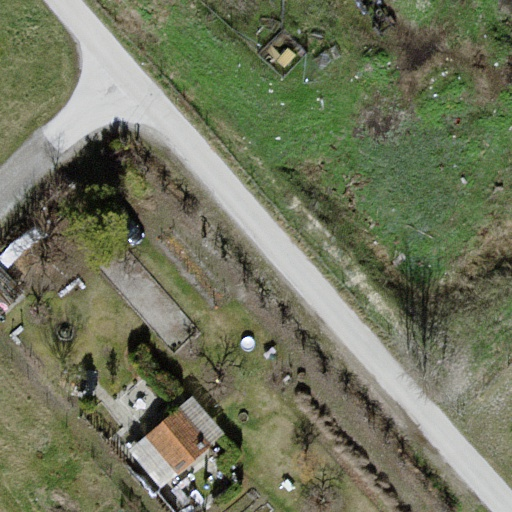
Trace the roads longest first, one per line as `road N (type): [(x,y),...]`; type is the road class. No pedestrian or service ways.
road 1 (unclassified): [(26,0),(487,511)]
road 2 (track): [(0,190),(103,91)]
